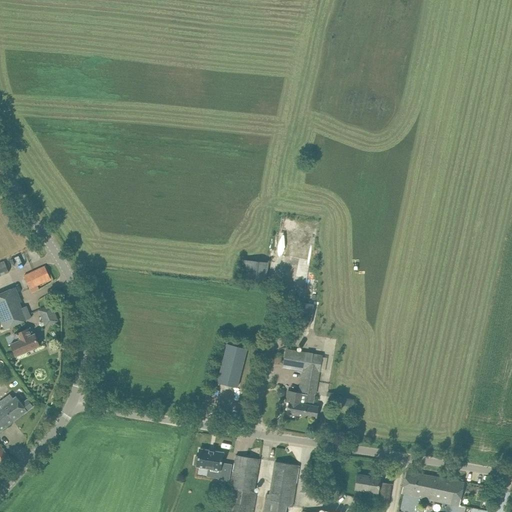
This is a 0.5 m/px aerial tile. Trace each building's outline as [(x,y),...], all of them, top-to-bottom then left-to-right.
[(392,179),(329,169),(312,272),(314,272),(325,274),(326,270),(375,278),(392,179)] [(245,258),(243,277),(269,280),(271,261),(245,258)] [(7,260),(0,262),(0,276),(11,272),(7,260)] [(24,276),(29,288),(50,279),(45,266),(24,276)] [(332,305),(370,311),(375,278),(326,270),(325,274),(314,272),(308,300),(332,305)] [(0,294),(0,318),(4,328),(28,319),(23,307),(21,308),(19,303),(21,302),(15,288),(0,294)] [(292,301),(288,321),(310,325),(314,305),(292,301)] [(51,304),(38,309),(43,321),(48,318),(51,325),(59,321),(51,304)] [(11,344),(16,356),(39,346),(34,334),(32,335),(30,328),(13,335),(16,342),(11,344)] [(247,348),(227,343),(217,383),(237,388),(247,348)] [(301,391),(308,393),(314,394),(315,394),(322,355),(296,351),(293,368),(304,370),(301,391)] [(314,394),(308,393),(306,403),(299,402),(300,393),(292,392),(291,397),(287,396),(286,401),(289,402),(287,413),(316,418),(318,407),(312,406),(314,394)] [(28,399),(22,403),(16,396),(13,398),(10,394),(0,401),(0,408),(5,416),(0,420),(5,427),(33,406),(28,399)] [(330,396),(329,403),(352,407),(353,400),(330,396)] [(0,466),(10,459),(0,445),(0,466)] [(198,457),(195,457),(194,464),(197,465),(197,466),(220,470),(218,479),(229,481),(232,464),(221,463),(223,453),(214,451),(209,450),(208,451),(199,449),(198,457)] [(230,503),(228,511),(252,511),(254,507),(257,493),(254,492),(259,459),(236,455),(230,488),(233,489),(230,503)] [(285,511),(287,503),(293,504),(299,465),(275,461),(269,499),(265,498),(262,511),(285,511)] [(423,487),(425,476),(407,472),(403,493),(427,498),(429,488),(423,487)] [(380,479),(357,475),(355,489),(378,493),(380,479)] [(459,505),(461,493),(463,483),(425,476),(423,487),(429,488),(427,498),(459,505)] [(392,484),(382,483),(379,502),(382,502),(381,506),(388,508),(392,484)]
